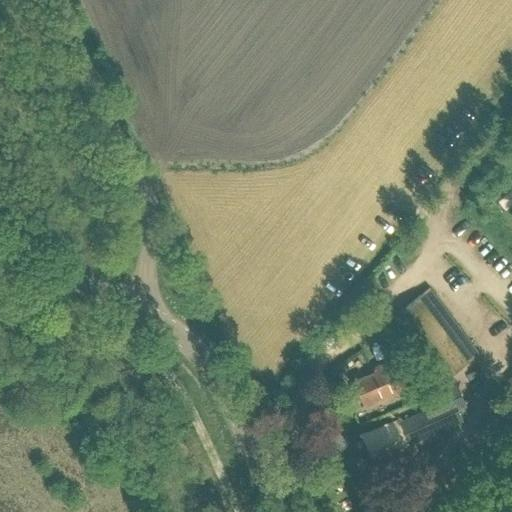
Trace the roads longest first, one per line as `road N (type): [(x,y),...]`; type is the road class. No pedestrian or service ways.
road 1 (unclassified): [(133,306),(147,263),(145,196),(59,0)]
road 2 (tertiary): [(280,511),(211,362),(133,306)]
road 3 (tertiary): [(133,306),(0,240)]
